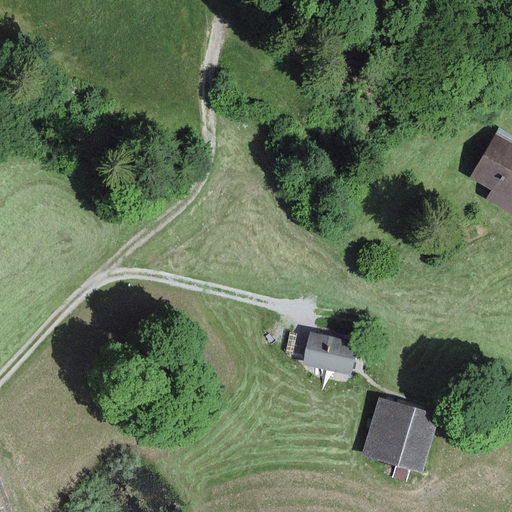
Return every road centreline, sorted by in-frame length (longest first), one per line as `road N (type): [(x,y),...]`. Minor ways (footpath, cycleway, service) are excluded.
road 1 (track): [(0,380),(206,170),(222,0)]
road 2 (track): [(511,369),(314,308),(302,312),(128,270),(101,276)]
